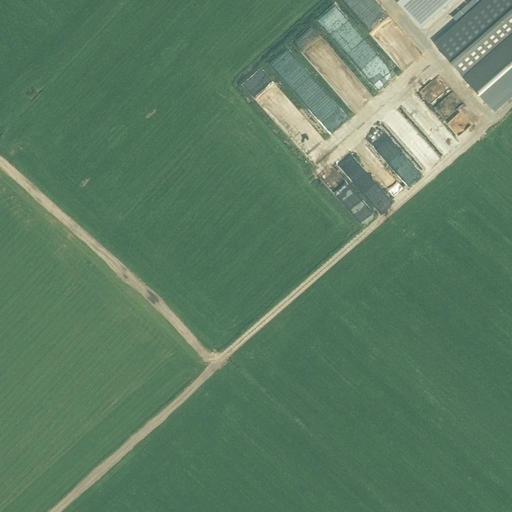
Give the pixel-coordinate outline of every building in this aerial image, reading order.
[(362,16),(374,11),(372,5),(367,7),(364,0),(344,0),(350,15),(360,11),(362,16)] [(399,0),(420,23),(447,0),(399,0)] [(511,0),(484,0),(437,42),(471,80),(511,43),(511,0)] [(511,97),(511,43),(471,80),(497,110),(511,97)] [(313,89),(315,87),(283,47),(263,63),(299,108),(317,94),(313,89)] [(341,80),(349,93),(358,87),(351,75),(341,80)] [(409,116),(393,128),(411,150),(427,137),(409,116)]
